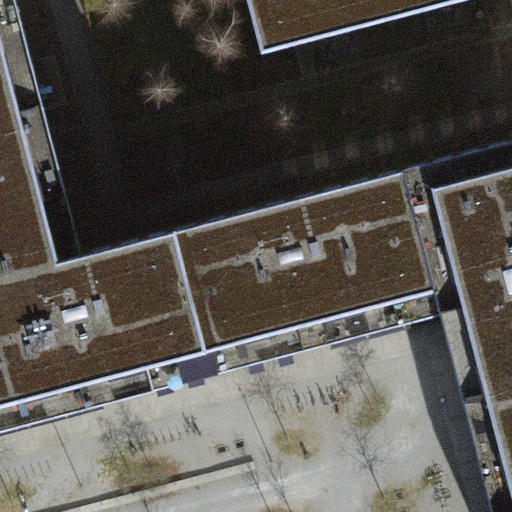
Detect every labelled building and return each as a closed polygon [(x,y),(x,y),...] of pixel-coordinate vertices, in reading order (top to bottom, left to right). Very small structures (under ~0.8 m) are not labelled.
[(0,0),(0,255),(77,235),(15,0),(0,0)] [(465,0),(248,0),(263,53),(465,0)] [(511,140),(403,169),(441,313),(457,374),(464,398),(511,385),(511,140)] [(176,227),(214,373),(441,313),(403,169),(176,227)] [(0,255),(0,429),(214,373),(176,227),(81,252),(77,235),(0,255)] [(511,511),(511,385),(464,398),(493,511),(511,511)]
